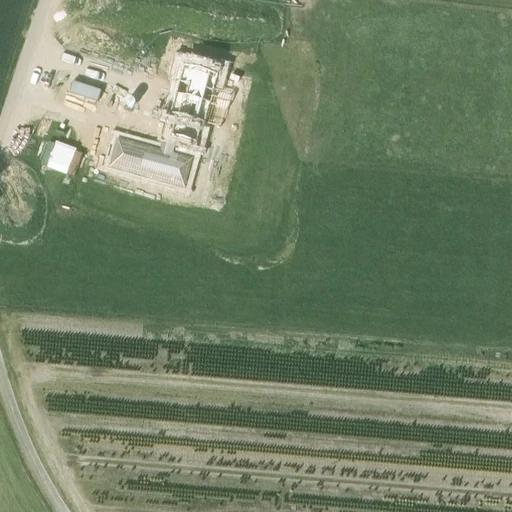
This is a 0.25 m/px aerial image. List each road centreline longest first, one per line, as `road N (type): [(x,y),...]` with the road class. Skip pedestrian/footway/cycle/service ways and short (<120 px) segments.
road 1 (unclassified): [(60,511),(0,374)]
road 2 (unclassified): [(0,130),(45,0)]
